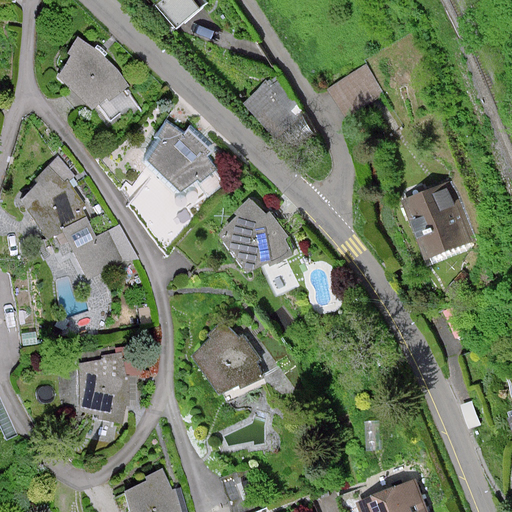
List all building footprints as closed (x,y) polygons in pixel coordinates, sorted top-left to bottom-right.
[(66,60),(49,84),(86,117),(100,106),(108,100),(112,101),(125,91),(132,85),(120,66),(77,37),(63,54),(66,60)] [(280,74),(250,94),(276,133),(306,112),(280,74)] [(108,100),(100,106),(113,124),(141,109),(131,93),(125,91),(112,101),(108,100)] [(161,142),(145,160),(177,190),(198,177),(202,181),(221,172),(213,157),(220,151),(193,127),(187,132),(170,119),(157,133),(161,142)] [(24,181),(5,199),(34,239),(49,230),(95,210),(52,157),(25,177),(24,181)] [(452,179),(400,198),(423,260),(475,240),(452,179)] [(235,214),(219,232),(248,273),(290,254),(285,241),(293,236),(270,210),(266,216),(247,197),(230,209),(235,214)] [(205,338),(184,358),(214,397),(239,384),(243,386),(265,375),(257,353),(220,316),(203,331),(205,338)] [(104,355),(70,363),(58,408),(87,415),(80,424),(79,430),(95,435),(113,424),(122,385),(104,355)] [(511,412),(500,416),(511,459),(511,412)] [(144,481),(119,495),(124,511),(188,511),(183,489),(172,492),(163,469),(143,476),(144,481)] [(431,511),(418,476),(348,502),(351,511),(431,511)]
